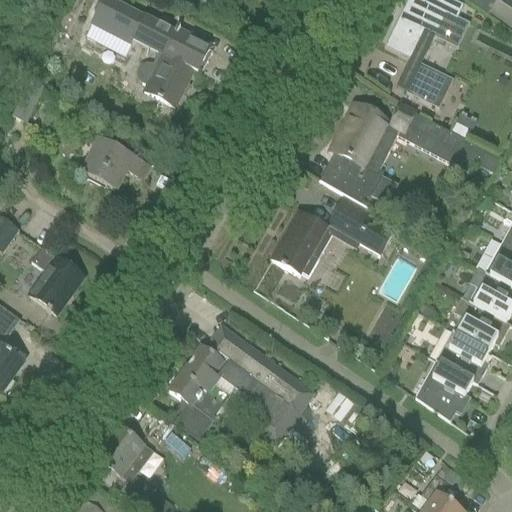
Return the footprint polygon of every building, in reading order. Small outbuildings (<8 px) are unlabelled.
[(201,0),(200,3),(217,11),(221,0),(201,0)] [(398,23),(384,51),(409,64),(404,74),(414,79),(411,86),(401,81),(396,91),(406,96),(405,98),(438,114),(452,85),(419,69),(433,42),(443,47),(455,22),(461,10),(441,0),(412,0),(412,1),(410,0),(408,0),(401,16),(404,17),(400,24),(398,23)] [(511,4),(505,0),(464,0),(511,31),(511,12),(510,11),(511,8),(511,4)] [(103,2),(89,29),(103,37),(129,50),(132,43),(158,57),(151,69),(146,67),(140,69),(137,73),(135,78),(137,84),(140,86),(146,90),(143,96),(148,99),(174,112),(192,76),(196,77),(210,51),(179,36),(176,34),(174,38),(143,22),(103,2)] [(29,86),(10,121),(25,129),(43,94),(29,86)] [(333,158),(318,186),(335,196),(364,211),(383,178),(379,176),(388,157),(396,141),(470,179),(474,170),(491,179),(499,164),(445,136),(446,135),(438,131),(405,109),(402,113),(391,133),(354,113),(340,138),(343,140),(333,158)] [(450,135),(464,143),(470,133),(455,126),(450,135)] [(84,179),(85,180),(114,194),(123,176),(140,184),(147,171),(100,147),(84,179)] [(378,259),(393,233),(362,216),(360,220),(339,207),(326,230),(378,259)] [(309,259),(324,234),(297,218),(269,265),(297,282),(300,277),(296,275),(306,258),(309,259)] [(17,235),(0,222),(0,254),(2,255),(17,235)] [(511,227),(500,249),(511,255),(511,227)] [(511,255),(500,249),(484,277),(484,278),(511,293),(511,255)] [(45,277),(28,300),(31,302),(56,320),(83,283),(58,265),(55,263),(41,253),(31,267),(45,277)] [(511,293),(484,278),(484,277),(476,273),(468,288),(475,293),(467,307),(504,328),(505,327),(511,315),(511,293)] [(509,330),(505,327),(504,328),(467,307),(460,303),(451,318),(459,322),(451,337),(488,357),(495,345),(500,347),(509,330)] [(301,411),(310,399),(221,333),(204,355),(200,352),(167,397),(193,415),(180,433),(197,445),(228,402),(280,440),(291,425),(300,431),(310,418),(301,411)] [(0,353),(0,351),(8,341),(6,340),(0,335),(0,396),(1,396),(4,398),(7,398),(13,389),(12,386),(9,384),(21,368),(0,353)] [(481,370),(488,357),(451,337),(450,338),(434,366),(471,387),(476,390),(486,373),(481,370)] [(418,396),(414,403),(447,426),(453,416),(460,419),(469,402),(464,400),(471,387),(434,366),(427,379),(418,396)] [(338,396),(329,411),(338,417),(347,401),(338,396)] [(116,430),(93,460),(114,477),(119,481),(128,487),(119,498),(135,510),(136,511),(171,511),(172,511),(133,481),(152,458),(142,451),(136,446),(116,430)] [(454,511),(447,507),(455,496),(434,481),(419,501),(428,507),(424,511),(454,511)]
